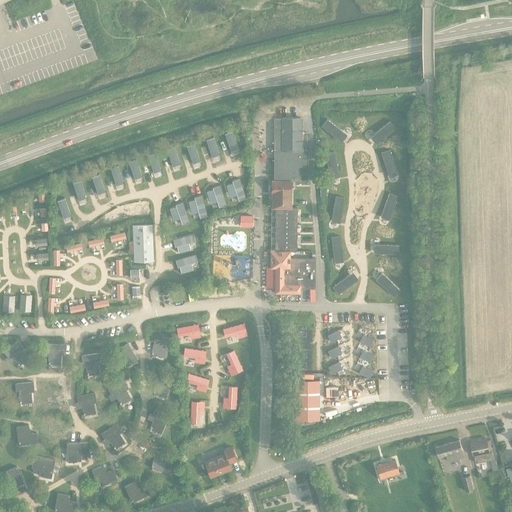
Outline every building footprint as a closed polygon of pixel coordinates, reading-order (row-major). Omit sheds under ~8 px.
[(273,180),(271,180),(271,191),(272,192),(272,193),(291,193),(291,180),(300,180),(307,180),(307,172),(307,134),(301,134),(301,125),(300,125),(300,117),(277,117),(274,117),(273,159),(273,180)] [(349,132),(327,117),(321,125),(343,140),(349,132)] [(372,135),(377,142),(397,126),(391,119),(372,135)] [(231,130),(224,133),(229,149),(237,147),(231,130)] [(213,137),(205,139),(211,155),(218,153),(213,137)] [(193,143),(186,145),(192,162),(199,159),(193,143)] [(173,146),(166,148),(171,164),(179,162),(173,146)] [(390,172),(398,169),(391,148),(383,151),(390,172)] [(334,151),(324,153),(330,177),(339,175),(334,151)] [(154,152),(147,155),(152,171),(160,168),(154,152)] [(135,158),(128,161),(133,177),(140,175),(135,158)] [(117,165),(110,167),(115,183),(122,181),(117,165)] [(98,174),(91,176),(96,192),(104,190),(98,174)] [(238,178),(231,180),(238,200),(245,198),(238,178)] [(79,180),(72,182),(77,198),(85,196),(79,180)] [(219,183),(212,186),(218,205),(225,203),(219,183)] [(391,190),(382,213),(390,217),(399,193),(391,190)] [(291,193),(272,193),(272,207),(275,207),(275,250),(270,250),(270,267),(274,267),(274,289),(278,292),(300,292),(300,288),(315,288),(315,258),(289,257),(289,251),(296,251),(296,207),(290,207),(291,193)] [(345,196),(337,194),(332,219),(341,220),(345,196)] [(201,195),(193,197),(199,217),(207,215),(201,195)] [(64,198),(56,200),(62,216),(69,214),(64,198)] [(181,201),(174,204),(181,224),(188,221),(181,201)] [(252,216),(240,215),(240,226),(251,226),(252,216)] [(132,224),(133,261),(153,260),(151,224),(132,224)] [(192,233),(172,238),(174,246),(194,240),(192,233)] [(344,258),(341,234),(333,234),(336,259),(344,258)] [(376,242),(375,250),(401,251),(401,242),(376,242)] [(195,253),(175,259),(177,266),(197,261),(195,253)] [(339,290),(359,275),(354,269),(334,283),(339,290)] [(401,286),(382,270),(377,277),(395,293),(401,286)] [(224,285),(184,289),(185,302),(225,298),(224,285)] [(243,322),(222,328),(224,336),(246,330),(243,322)] [(197,324),(177,328),(178,335),(198,332),(197,324)] [(337,330),(327,334),(330,341),(341,336),(337,330)] [(363,334),(360,340),(370,345),(373,339),(363,334)] [(151,352),(165,356),(169,339),(162,337),(161,341),(154,339),(151,352)] [(17,340),(4,352),(8,356),(5,358),(9,362),(13,359),(18,364),(27,356),(19,347),(22,345),(17,340)] [(117,354),(124,365),(136,358),(127,343),(121,347),(123,350),(117,354)] [(42,349),(42,355),(48,356),(48,362),(60,363),(61,351),(63,351),(64,344),(46,344),(46,350),(42,349)] [(338,345),(327,350),(330,357),(341,352),(338,345)] [(205,351),(184,347),(183,355),(204,358),(205,351)] [(363,350),(360,356),(370,361),(373,355),(363,350)] [(235,373),(243,369),(233,351),(226,355),(235,373)] [(82,362),(79,362),(79,368),(86,367),(87,374),(98,372),(97,360),(100,360),(99,353),(81,355),(82,362)] [(338,361),(328,366),(331,373),(341,368),(338,361)] [(362,365),(359,372),(369,377),(372,370),(362,365)] [(207,380),(187,374),(185,383),(205,389),(207,380)] [(152,391),(165,396),(172,380),(166,377),(164,381),(158,378),(152,391)] [(319,378),(294,379),(294,419),(319,419),(319,378)] [(123,380),(108,388),(111,394),(108,395),(111,400),(116,397),(120,403),(130,397),(124,387),(127,386),(123,380)] [(15,383),(15,390),(18,390),(19,402),(31,400),(30,389),(33,388),(32,382),(15,383)] [(226,408),(235,409),(236,386),(227,386),(226,408)] [(78,402),(74,403),(75,408),(82,407),(83,414),(95,411),(93,400),(95,399),(94,392),(77,396),(78,402)] [(199,401),(190,401),(191,423),(199,423),(199,401)] [(61,404),(40,404),(41,418),(61,418),(61,404)] [(150,414),(147,419),(152,421),(150,427),(161,432),(166,421),(168,422),(171,416),(155,409),(152,415),(150,414)] [(116,424),(101,433),(105,438),(102,440),(105,445),(110,442),(114,447),(124,441),(117,431),(120,429),(116,424)] [(18,443),(37,441),(36,432),(29,433),(28,425),(16,427),(18,443)] [(471,440),(473,449),(475,462),(494,459),(490,440),(487,440),(487,437),(486,437),(471,440)] [(461,462),(460,457),(464,456),(462,447),(460,439),(436,446),(439,458),(447,455),(449,461),(454,459),(455,464),(461,462)] [(87,454),(88,454),(87,441),(66,443),(67,461),(68,461),(68,463),(76,462),(76,461),(81,460),(81,459),(87,458),(87,454)] [(224,453),(204,461),(210,476),(230,468),(228,462),(236,459),(231,446),(223,449),(224,453)] [(165,461),(167,453),(155,450),(151,466),(169,471),(171,463),(165,461)] [(42,476),(42,477),(50,479),(51,477),(54,459),(33,455),(31,467),(33,468),(32,472),(38,473),(38,475),(42,476)] [(376,467),(379,478),(380,479),(382,479),(382,477),(398,472),(395,461),(392,462),(390,461),(388,462),(387,463),(376,467)] [(92,470),(98,485),(109,480),(116,477),(112,469),(106,472),(103,465),(92,470)] [(5,471),(12,486),(23,481),(16,466),(5,471)] [(462,477),(466,490),(473,488),(470,475),(462,477)] [(124,486),(131,501),(148,492),(144,485),(138,488),(135,481),(124,486)] [(54,509),(66,511),(70,511),(72,511),(74,504),(68,503),(69,495),(57,493),(54,509)]
